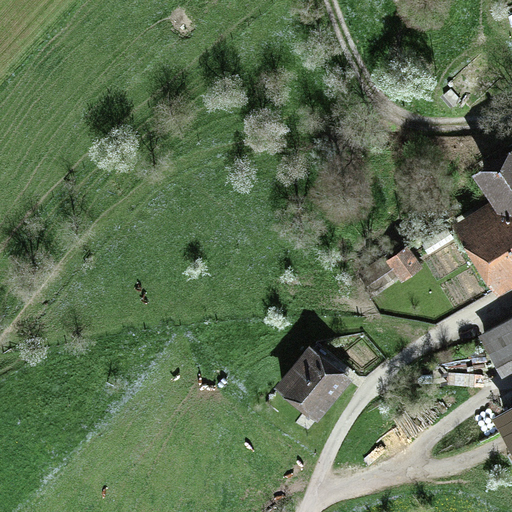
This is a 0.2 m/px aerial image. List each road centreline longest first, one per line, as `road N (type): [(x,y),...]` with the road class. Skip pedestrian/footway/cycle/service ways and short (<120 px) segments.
road 1 (unclassified): [(305,511),(328,451),(366,390),(400,358),(511,290)]
road 2 (track): [(511,116),(441,125),(396,115),(365,83),(330,0)]
road 3 (track): [(309,499),(368,481),(511,381)]
road 4 (track): [(368,481),(451,465),(501,445)]
